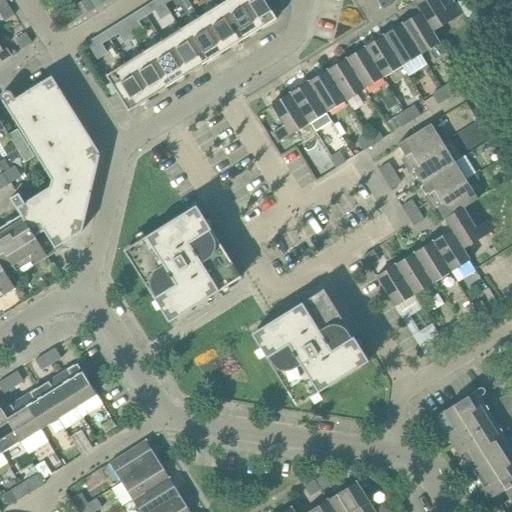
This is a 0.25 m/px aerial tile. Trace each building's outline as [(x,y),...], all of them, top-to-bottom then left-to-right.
[(83,14),(93,8),(88,0),(84,0),(77,5),(83,14)] [(240,44),(239,42),(256,31),(257,33),(258,33),(237,0),(226,0),(216,6),(240,44)] [(237,0),(258,33),(259,32),(257,30),(267,24),(274,19),(275,20),(276,19),(265,1),(266,0),(237,0)] [(393,2),(391,0),(377,0),(383,9),(393,2)] [(420,12),(433,31),(462,13),(456,3),(445,10),(438,0),(416,0),(414,2),(420,12)] [(146,16),(154,11),(150,3),(142,8),(146,16)] [(14,15),(8,5),(0,9),(0,14),(4,21),(14,15)] [(216,6),(198,18),(221,55),(222,55),(221,53),(238,42),(239,44),(240,44),(216,6)] [(142,8),(133,14),(138,21),(146,16),(142,8)] [(64,26),(74,20),(68,10),(58,17),(64,26)] [(420,12),(402,23),(421,54),(439,42),(433,31),(420,12)] [(198,18),(180,29),(203,67),(204,66),(202,64),(219,54),(221,56),(221,55),(198,18)] [(402,23),(383,35),(402,65),(421,54),(402,23)] [(110,39),(118,34),(113,26),(105,31),(110,39)] [(180,29),(161,41),(185,78),(184,76),(201,65),(202,67),(203,67),(180,29)] [(105,31),(97,36),(101,44),(110,39),(105,31)] [(32,43),(25,33),(16,39),(22,49),(32,43)] [(383,35),(364,47),(383,77),(402,65),(383,35)] [(161,41),(143,52),(166,90),(167,89),(166,87),(183,76),(184,79),(185,78),(161,41)] [(0,62),(10,56),(6,49),(2,51),(0,46),(0,62)] [(346,58),(351,67),(365,89),(383,77),(364,47),(346,58)] [(147,99),(157,92),(164,88),(166,90),(143,52),(125,63),(148,101),(147,99)] [(346,58),(327,70),(346,100),(365,89),(351,67),(346,58)] [(128,111),(139,104),(146,100),(147,101),(148,101),(125,63),(106,75),(128,111)] [(327,70),(308,82),(327,112),(346,100),(327,70)] [(22,220),(23,219),(34,236),(43,230),(54,248),(81,231),(99,154),(51,76),(5,105),(51,179),(49,187),(24,203),(19,196),(11,201),(22,220)] [(308,82),(289,93),(308,124),(327,112),(308,82)] [(448,98),(457,92),(451,82),(442,88),(448,98)] [(448,98),(442,88),(432,94),(438,104),(448,98)] [(308,124),(289,93),(270,105),(282,126),(272,132),(278,142),(308,124)] [(411,121),(420,115),(414,105),(404,111),(411,121)] [(411,121),(404,111),(394,117),(401,128),(411,121)] [(442,143),(430,124),(397,144),(404,157),(401,159),(406,165),(442,143)] [(373,145),(383,138),(376,128),(367,134),(373,145)] [(34,157),(17,130),(8,135),(25,162),(34,157)] [(373,145),(367,134),(357,141),(363,151),(373,145)] [(442,143),(406,165),(410,172),(413,170),(421,183),(454,162),(442,143)] [(335,168),(345,162),(339,152),(329,158),(335,168)] [(464,156),(455,161),(465,177),(474,172),(464,156)] [(425,196),(429,203),(465,180),(454,162),(421,183),(428,194),(425,196)] [(378,169),(384,179),(394,173),(388,163),(378,169)] [(14,166),(5,172),(11,182),(20,176),(14,166)] [(0,187),(1,189),(11,182),(5,172),(0,175),(0,187)] [(384,179),(390,189),(400,182),(394,173),(384,179)] [(478,199),(465,180),(429,203),(433,209),(436,207),(444,220),(463,208),(478,199)] [(401,206),(407,216),(417,210),(411,200),(401,206)] [(213,233),(211,230),(195,205),(145,237),(123,250),(168,322),(233,282),(233,281),(240,277),(212,233),(213,233)] [(463,208),(444,220),(450,230),(463,249),(492,231),(486,221),(475,227),(463,208)] [(413,226),(423,220),(417,210),(407,216),(413,226)] [(0,296),(14,288),(3,271),(12,265),(17,274),(46,256),(34,236),(23,219),(22,220),(2,232),(0,229),(0,296)] [(463,249),(450,230),(432,241),(451,272),(470,260),(463,249)] [(432,284),(451,272),(432,241),(413,253),(432,284)] [(363,256),(369,266),(379,259),(372,250),(363,256)] [(413,253),(394,264),(414,295),(432,284),(413,253)] [(422,309),(414,295),(394,264),(375,276),(425,355),(443,343),(432,324),(419,332),(409,317),(422,309)] [(368,361),(361,350),(351,333),(351,334),(323,290),(316,294),(316,293),(251,334),(296,406),(368,361)] [(500,308),(494,298),(484,305),(490,314),(500,308)] [(467,315),(457,321),(463,331),(473,325),(467,315)] [(457,321),(456,322),(447,327),(453,337),(463,331),(457,321)] [(44,354),(50,364),(60,358),(54,348),(44,354)] [(44,354),(34,360),(41,370),(50,364),(44,354)] [(491,358),(479,366),(493,389),(505,382),(491,358)] [(95,394),(79,368),(76,364),(57,376),(76,406),(95,394)] [(7,377),(13,387),(23,381),(17,371),(7,377)] [(38,387),(57,418),(76,406),(57,376),(38,387)] [(7,377),(0,381),(0,387),(3,393),(13,387),(7,377)] [(20,399),(39,429),(57,418),(38,387),(20,399)] [(511,392),(511,391),(499,398),(511,418),(511,392)] [(471,393),(435,416),(487,501),(504,490),(503,488),(511,482),(511,458),(510,456),(511,454),(511,435),(502,442),(471,393)] [(39,429),(20,399),(2,410),(20,441),(39,429)] [(0,407),(0,450),(1,453),(20,441),(2,410),(0,407)] [(101,427),(106,434),(116,427),(111,421),(101,427)] [(157,459),(145,440),(109,462),(121,482),(157,459)] [(121,482),(132,500),(169,477),(157,459),(121,482)] [(35,466),(43,478),(51,474),(43,461),(35,466)] [(325,472),(313,479),(314,479),(320,489),(321,491),(333,484),(325,472)] [(38,474),(28,480),(34,490),(40,486),(44,484),(38,474)] [(155,511),(180,496),(169,477),(132,500),(139,511),(155,511)] [(314,479),(304,486),(310,495),(320,489),(314,479)] [(375,511),(357,481),(327,500),(334,511),(375,511)] [(511,511),(511,482),(503,488),(504,490),(509,498),(501,503),(506,511),(511,511)] [(20,485),(10,491),(16,501),(26,495),(20,485)] [(76,510),(86,504),(80,494),(70,500),(76,510)] [(155,511),(190,511),(180,496),(155,511)] [(86,504),(76,510),(77,511),(95,511),(102,508),(97,498),(86,505),(86,504)] [(334,511),(327,500),(307,511),(334,511)]
